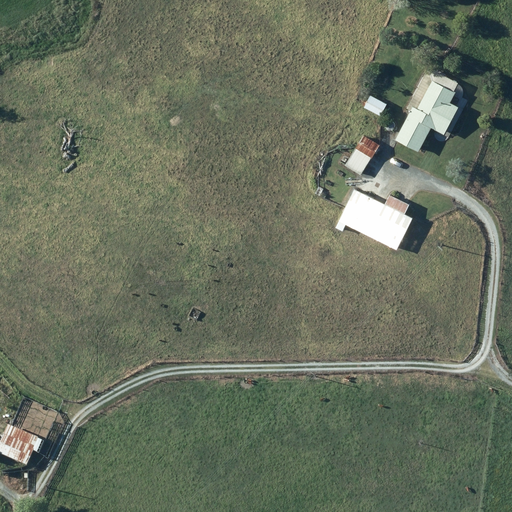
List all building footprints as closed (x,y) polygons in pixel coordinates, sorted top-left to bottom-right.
[(467,89),(425,68),(404,109),(409,111),(395,139),(419,151),(431,127),(449,137),(467,100),(462,98),(467,89)] [(372,93),(363,106),(379,116),(388,103),(372,93)] [(381,145),(363,134),(348,159),(344,156),(340,162),(361,175),(381,145)] [(382,201),(354,187),(335,226),(344,231),(347,224),(397,249),(413,217),(405,214),(410,204),(387,192),(382,201)] [(4,437),(0,435),(0,455),(26,467),(33,452),(39,455),(45,440),(9,424),(4,437)]
